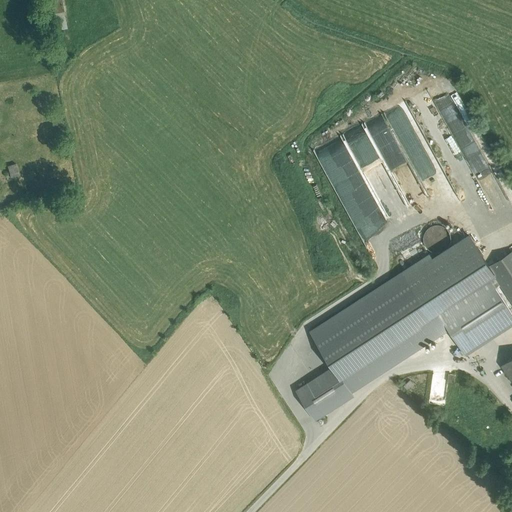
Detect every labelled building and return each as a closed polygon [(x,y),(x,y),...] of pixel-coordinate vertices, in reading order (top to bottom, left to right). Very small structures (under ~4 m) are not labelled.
[(61,4),(53,5),(57,27),(65,26),(61,4)] [(462,208),(465,209),(487,199),(482,187),(489,189),(497,186),(497,185),(491,172),(488,171),(478,176),(476,170),(451,163),(469,156),(470,156),(473,148),(445,83),(423,92),(421,97),(412,101),(407,100),(412,112),(427,116),(421,118),(427,120),(420,123),(427,138),(425,145),(423,146),(424,148),(423,152),(441,157),(462,208)] [(16,163),(8,165),(11,177),(20,174),(16,163)] [(319,230),(331,223),(319,201),(306,208),(319,230)] [(450,244),(451,239),(450,234),(447,229),(443,226),(437,225),(432,226),(428,229),(425,234),(424,239),(425,244),(428,249),(432,252),(438,253),(443,252),(447,249),(450,244)] [(325,241),(331,250),(341,243),(335,234),(325,241)] [(430,256),(403,274),(430,315),(437,311),(489,277),(496,288),(501,284),(489,267),(490,266),(471,236),(433,260),(430,256)] [(511,251),(490,266),(511,301),(511,251)] [(312,332),(334,366),(351,392),(361,385),(360,385),(448,328),(437,311),(430,315),(403,274),(312,332)] [(489,277),(437,311),(448,328),(466,354),(477,347),(470,337),(502,317),(508,327),(511,324),(511,312),(510,310),(511,308),(511,301),(501,284),(496,288),(489,277)] [(511,357),(502,366),(511,379),(511,357)] [(351,392),(334,366),(297,390),(316,419),(353,395),(351,392)] [(449,374),(433,374),(429,403),(445,405),(448,382),(449,374)]
